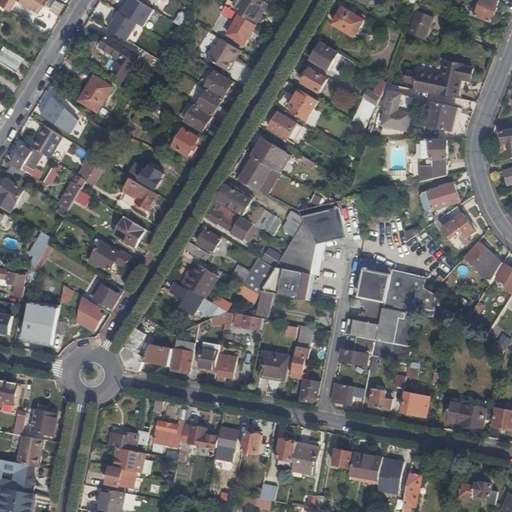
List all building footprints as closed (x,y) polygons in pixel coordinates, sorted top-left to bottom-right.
[(13,0),(12,2),(35,16),(41,14),(46,6),(44,5),(46,3),(46,2),(46,1),(45,0),(13,0)] [(128,3),(121,14),(137,23),(144,27),(155,10),(137,0),(124,0),(128,3)] [(242,2),(238,0),(233,0),(229,7),(236,11),(236,10),(255,21),(266,2),(262,0),(248,0),(247,2),(250,4),(245,10),(239,7),(242,2)] [(423,0),(419,0),(418,4),(433,9),(435,5),(423,0)] [(498,0),(483,0),(483,2),(485,3),(479,17),(491,22),(493,15),(495,16),(498,8),(497,7),(499,0),(498,0)] [(447,17),(450,11),(435,5),(433,9),(439,12),(438,13),(447,17)] [(257,25),(226,6),(222,11),(236,20),(228,34),(245,44),(257,25)] [(354,37),(364,21),(343,8),(333,24),(354,37)] [(115,20),(109,30),(127,41),(137,23),(121,14),(117,11),(113,18),(115,20)] [(180,11),(174,23),(182,27),(188,15),(180,11)] [(413,34),(425,39),(433,19),(418,12),(414,21),(415,22),(414,24),(417,25),(414,31),(413,34)] [(408,29),(406,33),(425,41),(425,39),(413,34),(414,31),(408,29)] [(406,33),(406,35),(424,42),(425,41),(406,33)] [(101,47),(122,61),(114,72),(125,79),(139,56),(108,36),(101,47)] [(174,38),(171,43),(174,45),(179,48),(182,43),(174,38)] [(236,59),(241,50),(222,39),(218,46),(215,45),(207,58),(227,70),(231,62),(234,58),(236,59)] [(171,43),(167,49),(176,54),(180,49),(179,48),(174,45),(171,43)] [(338,53),(321,44),(311,60),(328,70),(338,53)] [(4,46),(0,52),(0,57),(8,62),(7,64),(16,70),(23,59),(20,57),(11,51),(4,46)] [(416,81),(413,90),(456,99),(458,91),(461,79),(468,81),(471,69),(464,66),(464,65),(447,60),(443,77),(419,70),(418,71),(416,81)] [(405,78),(416,81),(418,71),(407,68),(405,78)] [(320,93),(328,80),(310,70),(303,83),(320,93)] [(216,71),(205,87),(208,89),(224,98),(234,81),(216,71)] [(92,91),(88,88),(80,101),(97,112),(113,88),(99,79),(92,91)] [(461,79),(458,91),(465,93),(468,81),(461,79)] [(208,89),(197,107),(213,116),(224,98),(208,89)] [(309,117),(318,101),(298,89),(290,103),(295,106),(294,108),(309,117)] [(366,89),(361,97),(362,98),(374,105),(374,104),(378,96),(366,89)] [(403,131),(412,99),(389,93),(380,126),(403,131)] [(139,95),(133,106),(138,109),(145,98),(140,94),(139,95)] [(365,129),(374,105),(362,98),(352,121),(365,129)] [(452,132),(457,108),(433,103),(427,127),(452,132)] [(185,121),(203,132),(213,116),(197,107),(195,105),(185,121)] [(35,108),(30,117),(45,126),(56,133),(61,124),(35,108)] [(287,139),(297,123),(280,112),(270,129),(287,139)] [(45,126),(32,147),(43,154),(50,158),(63,137),(56,133),(45,126)] [(176,137),(172,134),(167,142),(189,156),(190,154),(192,156),(198,146),(195,145),(200,137),(185,128),(184,129),(181,128),(176,137)] [(508,143),(510,160),(511,159),(511,130),(501,133),(503,144),(508,143)] [(65,153),(71,143),(64,139),(58,149),(65,153)] [(273,148),(274,145),(265,139),(263,142),(273,148)] [(422,182),(448,175),(448,166),(450,164),(450,162),(448,160),(447,141),(422,141),(422,159),(426,159),(426,166),(421,166),(422,182)] [(272,168),(276,171),(287,153),(274,145),(273,148),(263,142),(253,157),(254,157),(272,168)] [(390,146),(390,176),(407,176),(407,145),(390,146)] [(24,146),(12,164),(22,169),(25,165),(33,170),(43,154),(32,147),(30,150),(24,146)] [(313,169),(316,164),(303,156),(300,161),(313,169)] [(251,185),(259,189),(272,168),(254,157),(240,179),(251,185)] [(100,159),(87,181),(94,185),(107,163),(100,159)] [(52,187),(62,166),(55,162),(44,183),(52,187)] [(12,164),(7,172),(21,180),(26,173),(22,170),(12,164)] [(137,164),(129,177),(131,178),(139,182),(141,179),(147,170),(137,164)] [(148,171),(147,170),(141,179),(151,186),(157,189),(163,180),(161,179),(164,173),(157,169),(155,168),(151,165),(148,171)] [(78,175),(61,203),(62,204),(70,209),(76,200),(82,190),(87,181),(78,175)] [(150,211),(159,195),(155,192),(149,189),(139,182),(131,178),(125,189),(140,199),(137,203),(150,211)] [(6,179),(0,189),(0,206),(11,213),(25,190),(6,179)] [(240,188),(239,188),(229,182),(218,199),(244,215),(254,198),(247,193),(246,195),(244,194),(246,191),(240,188)] [(435,210),(460,203),(454,184),(429,192),(435,210)] [(82,190),(76,200),(86,207),(92,196),(82,190)] [(222,204),(215,200),(207,212),(212,215),(210,219),(218,225),(219,224),(233,233),(242,218),(233,213),(234,212),(222,205),(222,204)] [(347,237),(339,202),(298,210),(296,210),(300,217),(300,218),(302,222),(303,224),(305,221),(318,244),(326,243),(347,237)] [(59,211),(66,215),(70,209),(62,204),(59,211)] [(249,221),(262,229),(271,214),(258,206),(249,221)] [(476,232),(458,208),(437,221),(435,223),(440,230),(444,228),(452,239),(458,235),(465,244),(469,241),(468,239),(476,232)] [(302,222),(300,218),(291,212),(287,220),(288,221),(283,228),(284,233),(294,238),(300,228),(301,228),(299,227),(302,222)] [(147,230),(125,216),(114,234),(136,247),(147,230)] [(265,231),(275,236),(282,225),(281,220),(274,216),(265,231)] [(305,221),(303,224),(304,227),(306,230),(307,233),(309,237),(310,239),(312,241),(313,242),(315,244),(316,245),(318,246),(318,244),(305,221)] [(300,228),(294,238),(290,246),(277,267),(279,268),(313,274),(318,246),(316,245),(315,244),(313,242),(312,241),(310,239),(309,237),(307,233),(306,230),(304,227),(303,224),(301,228),(300,228)] [(421,228),(405,231),(406,239),(422,235),(421,228)] [(207,229),(204,233),(203,236),(199,243),(214,252),(216,249),(218,247),(222,239),(207,229)] [(52,238),(44,234),(33,252),(36,258),(39,260),(49,244),(52,238)] [(200,248),(190,241),(185,248),(206,261),(210,254),(200,248)] [(131,255),(123,250),(121,254),(102,242),(89,262),(97,267),(100,263),(111,270),(115,264),(123,269),(131,255)] [(494,278),(503,263),(480,243),(466,258),(482,272),(480,274),(491,283),(494,278)] [(49,244),(39,260),(35,267),(38,269),(39,270),(53,247),(49,244)] [(318,246),(313,274),(314,275),(320,276),(325,250),(322,249),(320,248),(318,246)] [(266,255),(278,260),(281,253),(269,248),(266,255)] [(445,303),(436,296),(436,293),(432,291),(425,287),(427,277),(398,270),(394,269),(385,264),(379,261),(378,261),(378,263),(377,269),(368,267),(362,296),(363,296),(387,301),(385,309),(419,315),(456,322),(458,312),(445,303)] [(511,268),(511,269),(503,263),(494,278),(507,285),(504,290),(511,294),(511,268)] [(38,269),(35,267),(30,264),(27,282),(36,284),(38,269)] [(251,272),(238,264),(231,277),(243,285),(248,277),(251,272)] [(195,292),(205,298),(218,277),(199,265),(193,273),(196,275),(188,287),(195,292)] [(279,268),(263,293),(276,296),(308,303),(314,275),(279,268)] [(15,284),(24,286),(27,273),(23,272),(22,275),(11,273),(11,271),(0,269),(0,270),(0,277),(9,279),(8,283),(15,284)] [(188,287),(196,275),(193,273),(189,271),(181,283),(185,286),(188,287)] [(9,279),(0,277),(0,285),(7,287),(8,283),(9,279)] [(104,303),(113,309),(124,291),(107,281),(104,285),(100,282),(89,298),(102,306),(104,303)] [(188,287),(185,286),(176,281),(171,290),(187,300),(183,307),(196,314),(200,307),(208,311),(209,308),(213,302),(205,298),(195,292),(188,287)] [(22,297),(24,286),(15,284),(13,296),(22,297)] [(71,290),(64,286),(62,300),(68,302),(71,290)] [(258,316),(271,317),(276,296),(263,293),(258,316)] [(363,296),(362,304),(385,309),(387,301),(363,296)] [(220,315),(228,312),(213,302),(209,308),(220,315)] [(479,302),(474,310),(479,313),(483,305),(479,302)] [(385,309),(362,304),(358,320),(382,325),(385,309)] [(358,320),(349,319),(346,334),(359,337),(376,340),(413,347),(419,315),(385,309),(382,325),(358,320)] [(86,326),(88,327),(95,331),(105,315),(96,310),(85,325),(86,326)] [(56,316),(35,312),(31,335),(39,337),(38,339),(43,340),(44,338),(51,339),(56,316)] [(255,317),(248,315),(238,313),(236,325),(260,330),(262,321),(256,320),(256,319),(255,319),(255,317)] [(201,324),(204,323),(207,320),(204,318),(202,320),(200,317),(193,321),(195,327),(201,324)] [(58,321),(55,333),(64,335),(67,323),(58,321)] [(177,335),(190,329),(187,324),(172,332),(177,335)] [(296,338),(298,328),(288,325),(286,336),(296,338)] [(311,350),(315,328),(302,326),(298,347),(311,350)] [(148,334),(137,328),(123,352),(129,369),(141,371),(146,359),(147,358),(140,353),(141,351),(139,349),(148,334)] [(175,343),(177,335),(172,332),(166,329),(162,336),(175,343)] [(152,345),(155,339),(148,334),(139,349),(141,351),(140,353),(147,358),(152,345)] [(373,354),(376,340),(359,337),(356,352),(343,349),(341,360),(369,365),(371,354),(373,354)] [(172,368),(192,372),(195,352),(197,344),(178,340),(172,368)] [(409,363),(413,347),(376,340),(373,354),(373,356),(409,363)] [(220,354),(222,346),(204,343),(200,367),(217,370),(220,354)] [(505,351),(495,343),(491,348),(501,356),(505,351)] [(171,364),(174,349),(152,345),(147,358),(146,359),(171,364)] [(309,360),(311,350),(298,347),(296,355),(297,355),(293,377),(301,378),(302,372),(304,373),(306,359),(309,360)] [(261,376),(271,378),(271,375),(286,378),(290,357),(265,352),(261,376)] [(220,354),(217,370),(220,371),(219,376),(218,381),(226,383),(227,377),(234,379),(239,357),(220,354)] [(379,363),(372,362),(370,371),(377,372),(379,363)] [(409,367),(407,374),(418,376),(420,369),(409,367)] [(443,389),(446,374),(435,372),(434,380),(438,381),(436,387),(443,389)] [(396,387),(405,388),(407,376),(398,375),(396,387)] [(319,400),(322,382),(306,379),(301,402),(312,404),(319,400)] [(18,384),(0,380),(0,406),(2,406),(3,403),(14,405),(18,384)] [(337,383),(334,400),(335,400),(335,401),(352,405),(356,387),(337,383)] [(394,400),(392,399),(383,397),(383,393),(384,391),(375,389),(371,406),(392,410),(394,400)] [(412,394),(410,403),(406,402),(404,412),(406,413),(406,414),(407,415),(412,417),(414,416),(414,414),(427,417),(431,397),(412,394)] [(165,402),(156,400),(154,408),(156,408),(156,409),(156,410),(162,411),(162,410),(163,410),(165,402)] [(49,407),(39,404),(33,432),(54,436),(58,415),(48,413),(49,407)] [(466,405),(466,406),(458,405),(455,421),(463,423),(462,424),(485,428),(489,409),(466,405)] [(494,426),(492,425),(490,439),(498,440),(500,427),(511,429),(511,411),(497,409),(494,426)] [(26,416),(27,413),(19,412),(14,434),(22,436),(26,416)] [(155,443),(181,448),(185,425),(186,422),(179,421),(178,426),(159,422),(155,443)] [(192,444),(218,448),(220,438),(206,435),(207,429),(191,426),(185,425),(181,448),(181,450),(180,455),(179,460),(178,462),(188,464),(192,444)] [(220,438),(218,448),(236,452),(240,431),(222,428),(220,438)] [(246,432),(242,452),(259,456),(263,436),(246,432)] [(112,434),(109,446),(119,448),(126,450),(127,449),(129,450),(134,450),(135,451),(138,441),(144,442),(146,443),(147,443),(149,436),(139,433),(139,436),(130,435),(129,437),(112,434)] [(29,437),(24,436),(19,463),(36,467),(37,467),(41,447),(44,448),(45,440),(29,437)] [(295,462),(298,447),(299,443),(282,439),(278,459),(295,462)] [(295,462),(293,471),(317,476),(321,450),(311,448),(311,450),(298,447),(295,462)] [(138,473),(143,474),(144,474),(148,454),(145,453),(126,450),(119,448),(115,468),(124,470),(138,473)] [(351,469),(354,453),(337,450),(335,465),(351,469)] [(165,452),(164,457),(179,460),(180,455),(165,452)] [(356,454),(352,475),(380,481),(384,459),(356,454)] [(17,466),(17,463),(0,459),(0,468),(10,470),(11,465),(17,466)] [(400,488),(405,463),(384,459),(380,484),(400,488)] [(426,463),(414,461),(403,511),(409,511),(410,506),(417,508),(426,463)] [(0,487),(3,489),(17,491),(31,494),(32,488),(36,483),(37,478),(35,473),(36,467),(19,463),(17,463),(17,466),(11,465),(10,470),(0,468),(0,487)] [(115,468),(111,467),(108,484),(135,490),(138,473),(124,470),(115,468)] [(490,504),(497,505),(499,493),(492,491),(493,485),(482,483),(482,485),(478,485),(477,484),(476,487),(466,485),(464,496),(474,498),(474,499),(490,502),(490,504)] [(271,501),(275,502),(278,487),(263,485),(261,499),(271,501)] [(123,511),(127,493),(105,489),(100,511),(123,511)] [(32,499),(33,494),(31,494),(17,491),(13,511),(29,511),(32,500),(32,499)] [(220,506),(228,508),(230,495),(223,494),(220,506)] [(318,498),(315,510),(322,511),(325,497),(318,495),(318,498)] [(511,511),(511,495),(501,511),(511,511)] [(257,507),(258,498),(246,496),(244,505),(257,507)] [(307,508),(315,510),(318,498),(309,496),(307,508)] [(188,507),(190,500),(181,499),(172,498),(171,504),(188,507)] [(261,499),(258,498),(257,507),(270,510),(271,501),(261,499)]
